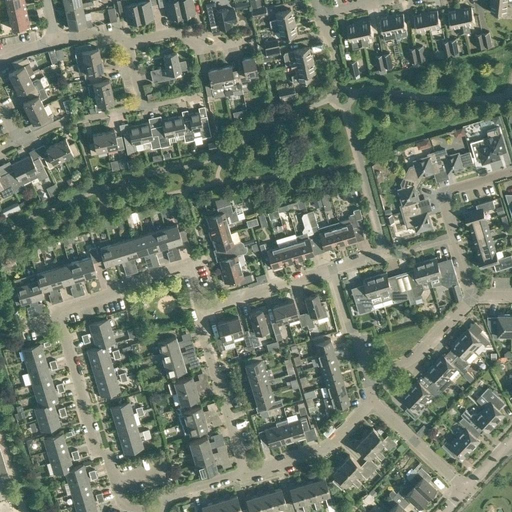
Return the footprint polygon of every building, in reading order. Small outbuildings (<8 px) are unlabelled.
[(82,2),(64,6),(67,17),(84,13),(83,6),(92,4),(91,0),(82,2)] [(116,0),(119,11),(125,10),(128,22),(141,20),(137,2),(127,4),(126,0),(116,0)] [(145,0),(146,0),(137,2),(141,20),(153,17),(150,4),(156,3),(155,0),(145,0)] [(157,0),(159,6),(165,4),(168,18),(182,15),(178,0),(157,0)] [(178,0),(182,15),(195,12),(192,0),(178,0)] [(496,0),(490,0),(490,5),(491,5),(490,11),(506,13),(508,1),(496,0)] [(242,1),(234,3),(236,9),(249,6),(248,1),(242,2),(242,1)] [(234,8),(227,9),(226,8),(216,10),(215,2),(206,4),(210,25),(218,23),(219,28),(230,26),(229,22),(237,20),(234,8)] [(25,3),(7,7),(10,18),(27,14),(25,3)] [(107,8),(108,12),(111,22),(117,20),(115,10),(114,6),(107,8)] [(265,6),(251,9),(253,16),(267,13),(265,6)] [(464,7),(459,8),(465,33),(470,32),(469,23),(475,22),(471,6),(464,8),(464,7)] [(269,20),(270,26),(295,21),(294,16),(292,16),(291,8),(275,12),(277,19),(269,20)] [(451,27),(458,26),(459,34),(465,33),(459,8),(454,9),(454,10),(448,11),(451,27)] [(430,11),(425,12),(429,28),(440,26),(437,10),(430,11)] [(429,28),(425,12),(420,13),(414,15),(417,31),(429,28)] [(84,13),(67,17),(69,28),(87,24),(84,13)] [(397,13),(392,14),(395,31),(407,28),(404,13),(397,14),(397,13)] [(27,14),(10,18),(12,29),(29,25),(27,14)] [(91,25),(102,24),(100,14),(90,15),(91,25)] [(395,31),(392,14),(387,15),(387,16),(381,18),(384,33),(395,31)] [(364,20),(359,21),(364,47),(369,45),(367,37),(374,36),(371,20),(364,21),(364,20)] [(295,21),(270,26),(271,32),(279,30),(280,37),(296,34),(294,26),(296,26),(295,21)] [(364,47),(359,21),(353,22),(354,24),(347,25),(350,41),(351,40),(352,49),(364,47)] [(490,31),(482,32),(485,46),(492,45),(490,31)] [(485,46),(482,32),(475,34),(478,47),(485,46)] [(456,38),(449,40),(452,53),(459,51),(456,38)] [(263,41),(265,49),(279,46),(277,39),(263,41)] [(442,41),(445,54),(452,53),(449,40),(442,41)] [(74,46),(77,63),(100,58),(98,47),(91,48),(90,42),(74,46)] [(423,45),(416,47),(419,60),(426,59),(423,45)] [(279,46),(265,49),(260,50),(263,61),(271,59),(271,55),(280,53),(279,46)] [(290,64),(313,59),(312,54),(310,54),(309,46),(285,51),(283,54),(285,65),(290,64)] [(419,60),(416,47),(408,48),(411,62),(419,60)] [(161,67),(163,73),(152,76),(153,82),(173,77),(172,71),(187,68),(185,59),(178,61),(176,51),(164,54),(166,66),(161,67)] [(390,52),(383,54),(386,67),(392,66),(390,52)] [(386,67),(383,54),(375,55),(378,69),(386,67)] [(238,72),(239,76),(242,88),(241,84),(251,82),(249,74),(257,73),(253,56),(241,58),(244,71),(238,72)] [(8,72),(13,82),(28,74),(28,75),(34,72),(26,57),(12,64),(14,69),(8,72)] [(100,58),(77,63),(80,73),(83,72),(85,78),(89,77),(97,76),(97,75),(96,70),(103,68),(100,58)] [(313,59),(290,64),(291,69),(297,67),(298,73),(291,75),(292,82),(299,81),(299,82),(310,80),(309,73),(314,72),(313,64),(314,64),(313,59)] [(356,59),(349,61),(352,75),(359,73),(356,59)] [(230,65),(219,67),(225,95),(233,93),(233,90),(242,88),(239,76),(233,77),(230,65)] [(207,69),(210,82),(204,83),(207,95),(213,94),(214,97),(225,95),(219,67),(207,69)] [(28,74),(13,82),(18,92),(24,89),(27,94),(43,86),(40,79),(37,78),(31,80),(28,75),(28,74)] [(89,77),(85,78),(85,79),(89,78),(90,84),(88,84),(90,94),(95,93),(112,90),(109,78),(102,80),(101,75),(97,75),(97,76),(89,77)] [(288,85),(287,82),(277,84),(280,98),(282,97),(282,100),(295,98),(294,94),(295,94),(293,84),(288,85)] [(145,86),(147,95),(148,99),(160,97),(159,91),(151,92),(150,85),(145,86)] [(43,86),(27,94),(29,99),(23,102),(27,112),(43,105),(40,99),(48,95),(45,90),(43,86)] [(112,90),(95,93),(97,104),(95,104),(96,110),(108,108),(107,102),(114,100),(112,90)] [(260,102),(262,107),(270,103),(268,98),(260,102)] [(43,105),(27,112),(32,122),(39,119),(41,124),(53,119),(50,113),(48,114),(43,105)] [(246,109),(239,110),(241,117),(243,117),(247,116),(248,116),(246,109)] [(198,111),(188,113),(194,139),(194,137),(201,135),(202,137),(211,135),(206,115),(200,116),(198,111)] [(182,114),(172,117),(175,135),(183,133),(185,141),(194,139),(188,113),(189,118),(183,120),(182,114)] [(162,124),(156,125),(160,146),(161,147),(170,145),(168,136),(175,135),(172,117),(161,119),(162,124)] [(149,121),(139,123),(143,142),(150,140),(152,148),(160,146),(156,125),(150,127),(149,121)] [(143,142),(139,123),(128,126),(129,131),(123,132),(128,153),(137,151),(135,143),(143,142)] [(465,134),(463,126),(455,128),(457,137),(465,134)] [(475,160),(481,158),(482,163),(500,158),(499,154),(507,152),(503,140),(499,126),(487,130),(489,137),(470,142),(475,160)] [(114,129),(103,131),(107,148),(117,146),(118,149),(124,147),(121,135),(116,136),(114,129)] [(107,148),(103,131),(92,134),(94,141),(88,142),(91,154),(97,153),(96,150),(107,148)] [(66,137),(55,142),(63,157),(72,152),(74,155),(80,152),(74,141),(69,143),(66,137)] [(429,139),(416,142),(418,149),(431,146),(429,139)] [(63,157),(55,142),(46,147),(49,153),(44,155),(50,167),(54,164),(53,162),(63,157)] [(445,148),(435,152),(440,170),(446,168),(447,173),(464,168),(459,152),(447,155),(445,148)] [(410,167),(406,174),(419,182),(423,175),(440,170),(435,152),(428,153),(429,156),(413,160),(415,165),(410,167)] [(30,155),(20,160),(30,179),(31,183),(38,179),(47,175),(38,156),(33,159),(30,155)] [(119,157),(120,162),(121,167),(127,166),(126,161),(125,156),(119,157)] [(13,169),(6,173),(15,191),(25,187),(23,183),(23,182),(30,179),(20,160),(11,164),(13,169)] [(0,188),(1,189),(4,197),(15,191),(6,173),(0,175),(0,188)] [(401,205),(402,211),(421,206),(416,189),(419,182),(406,174),(401,183),(403,187),(398,189),(403,204),(401,205)] [(47,188),(50,195),(58,191),(54,184),(47,187),(47,188)] [(342,191),(344,200),(355,197),(352,188),(342,191)] [(322,200),(320,195),(312,197),(313,200),(315,208),(323,205),(322,200)] [(465,212),(468,223),(486,218),(484,210),(495,207),(492,199),(476,204),(477,208),(465,212)] [(208,228),(227,222),(239,219),(235,209),(233,211),(230,203),(217,207),(218,213),(207,217),(210,227),(208,228)] [(496,207),(498,213),(504,211),(502,205),(496,207)] [(421,206),(402,211),(407,227),(414,225),(416,231),(432,226),(427,210),(423,212),(421,206)] [(8,207),(2,210),(5,216),(11,213),(8,207)] [(349,218),(338,221),(345,244),(356,241),(352,227),(358,226),(356,219),(360,218),(357,208),(353,209),(354,213),(348,215),(349,218)] [(278,210),(271,212),(273,218),(279,216),(278,210)] [(336,247),(329,224),(318,227),(313,210),(307,212),(315,238),(321,237),(324,249),(335,245),(335,247),(336,247)] [(315,240),(315,238),(307,212),(303,213),(301,216),(304,226),(302,230),(303,232),(296,235),(297,240),(303,259),(303,257),(313,254),(310,242),(315,240)] [(386,216),(385,216),(387,224),(394,221),(392,214),(386,216)] [(486,218),(468,223),(468,224),(469,223),(472,234),(489,229),(486,218)] [(338,221),(329,224),(336,247),(345,244),(338,221)] [(227,222),(208,228),(211,238),(213,237),(230,232),(227,222)] [(177,224),(165,227),(175,259),(181,257),(178,248),(176,248),(174,243),(182,240),(177,224)] [(165,227),(155,230),(160,247),(167,245),(168,251),(167,251),(169,261),(175,259),(165,227)] [(489,229),(472,234),(476,245),(493,240),(489,229)] [(155,230),(144,234),(153,266),(159,264),(156,255),(154,255),(153,249),(160,247),(155,230)] [(230,232),(213,237),(213,238),(216,248),(228,245),(230,250),(244,246),(243,242),(240,240),(233,242),(230,233),(230,232)] [(144,234),(133,237),(138,254),(145,252),(147,257),(145,258),(148,268),(153,266),(144,234)] [(133,237),(122,240),(132,272),(137,271),(133,255),(138,254),(133,237)] [(122,240),(111,244),(116,260),(123,258),(125,264),(123,265),(126,274),(132,272),(122,240)] [(297,240),(288,243),(293,262),(303,259),(297,240)] [(493,240),(476,245),(479,256),(478,256),(496,251),(493,240)] [(278,246),(267,249),(265,242),(259,244),(263,256),(269,255),(273,268),(284,265),(278,246)] [(288,243),(278,246),(284,265),(293,262),(288,243)] [(94,247),(98,260),(103,259),(105,264),(116,260),(111,244),(100,247),(99,245),(94,247)] [(246,252),(247,249),(246,245),(244,246),(230,250),(231,256),(219,259),(223,270),(221,271),(240,265),(237,255),(246,252)] [(98,260),(94,247),(88,248),(91,256),(80,259),(85,276),(96,273),(93,262),(98,260)] [(496,251),(478,256),(481,267),(494,264),(496,270),(511,264),(511,256),(511,254),(498,258),(496,251)] [(180,267),(187,264),(184,257),(178,259),(180,267)] [(436,257),(425,260),(430,279),(439,277),(441,283),(447,286),(459,283),(451,257),(438,261),(436,257)] [(80,259),(69,263),(79,295),(84,293),(82,283),(80,284),(78,278),(85,276),(80,259)] [(0,271),(8,269),(6,263),(5,260),(0,261),(0,271)] [(408,273),(402,274),(409,298),(411,303),(417,301),(416,299),(421,297),(420,294),(424,288),(422,282),(430,279),(425,260),(413,264),(415,270),(408,273)] [(69,263),(58,266),(63,283),(70,281),(72,286),(70,287),(73,297),(79,295),(69,263)] [(240,265),(221,271),(224,282),(238,278),(240,283),(252,280),(250,274),(243,276),(240,265)] [(58,266),(47,269),(57,301),(63,300),(60,290),(58,291),(56,285),(63,283),(58,266)] [(47,269),(36,273),(41,289),(42,289),(48,287),(50,293),(48,294),(51,303),(57,301),(47,269)] [(375,275),(382,301),(391,298),(397,301),(409,298),(402,274),(396,276),(388,278),(386,272),(375,275)] [(36,273),(25,276),(37,314),(44,311),(42,302),(38,303),(36,297),(43,295),(42,289),(41,289),(36,273)] [(374,303),(382,301),(375,275),(364,279),(365,283),(351,287),(359,313),(371,309),(374,303)] [(14,279),(16,285),(18,294),(21,302),(28,300),(30,305),(26,307),(29,316),(37,314),(25,276),(14,279)] [(309,310),(304,312),(308,328),(309,330),(312,329),(312,326),(314,326),(312,320),(327,315),(324,304),(320,305),(316,293),(305,296),(309,310)] [(294,300),(283,303),(288,319),(298,316),(301,325),(307,324),(308,328),(304,312),(299,313),(298,308),(296,309),(294,300)] [(272,306),(276,320),(271,322),(276,339),(282,337),(278,322),(288,319),(283,303),(272,306)] [(254,327),(248,329),(253,346),(260,344),(256,332),(267,329),(261,309),(250,313),(254,327)] [(498,314),(498,323),(491,323),(491,332),(494,338),(498,338),(498,334),(511,334),(511,314),(498,314)] [(238,316),(227,319),(232,336),(243,333),(245,342),(251,340),(253,346),(248,329),(244,330),(242,325),(241,325),(238,316)] [(89,324),(92,335),(111,329),(108,318),(89,324)] [(219,350),(220,350),(221,354),(225,353),(224,349),(225,348),(222,339),(232,336),(227,319),(217,323),(221,337),(215,339),(219,350)] [(468,328),(460,337),(474,350),(482,342),(486,345),(490,341),(480,331),(476,336),(468,328)] [(96,347),(87,349),(115,341),(111,329),(92,335),(96,347)] [(157,341),(161,352),(179,346),(179,347),(192,343),(191,338),(177,342),(175,335),(157,341)] [(312,338),(313,343),(317,354),(334,349),(330,338),(324,340),(323,335),(312,338)] [(459,353),(455,357),(470,372),(468,369),(465,367),(469,362),(466,359),(474,350),(460,337),(451,345),(459,353)] [(115,341),(87,349),(90,361),(109,355),(106,344),(115,342),(115,341)] [(21,348),(25,360),(44,354),(40,343),(21,348)] [(179,346),(161,352),(164,363),(195,353),(194,349),(181,353),(179,347),(179,346)] [(334,349),(317,354),(315,355),(318,365),(320,364),(337,359),(334,349)] [(195,353),(164,363),(167,374),(185,368),(183,362),(197,358),(195,353)] [(44,354),(25,360),(28,371),(47,366),(44,354)] [(443,354),(435,363),(449,376),(457,368),(463,374),(466,376),(470,372),(455,357),(451,361),(443,354)] [(109,355),(90,361),(94,373),(113,367),(109,355)] [(245,364),(248,374),(265,369),(262,359),(245,364)] [(337,359),(320,364),(323,375),(340,370),(337,359)] [(434,379),(430,383),(440,393),(444,388),(441,385),(449,376),(435,363),(426,371),(434,379)] [(47,366),(28,371),(32,383),(51,377),(47,366)] [(113,367),(94,373),(97,384),(116,379),(113,367)] [(265,369),(248,374),(251,385),(268,380),(265,369)] [(340,370),(323,375),(326,385),(343,380),(340,370)] [(192,375),(174,380),(169,382),(172,393),(177,392),(208,382),(207,378),(194,382),(192,375)] [(51,377),(32,383),(35,395),(54,389),(51,377)] [(116,379),(97,384),(101,396),(120,390),(116,379)] [(268,380),(251,385),(254,395),(271,390),(268,380)] [(343,380),(326,385),(329,395),(346,390),(343,380)] [(418,380),(410,388),(424,402),(432,394),(436,397),(440,393),(430,383),(426,387),(418,380)] [(208,382),(177,392),(180,403),(198,397),(196,390),(210,386),(208,382)] [(489,402),(482,409),(497,423),(505,414),(499,409),(505,402),(488,386),(481,394),(489,402)] [(401,397),(409,405),(405,409),(415,419),(419,414),(416,411),(424,402),(410,388),(401,397)] [(53,402),(57,401),(58,400),(54,389),(35,395),(39,406),(34,407),(53,402)] [(271,390),(254,395),(258,406),(256,406),(258,412),(267,409),(272,408),(276,406),(283,404),(281,399),(274,401),(271,390)] [(346,390),(329,395),(332,406),(325,408),(327,415),(348,408),(346,402),(349,401),(346,390)] [(150,393),(144,394),(146,407),(153,406),(150,393)] [(110,406),(114,418),(133,412),(129,401),(110,406)] [(53,402),(34,407),(37,419),(56,413),(53,402)] [(179,416),(181,423),(218,412),(216,408),(203,412),(201,405),(183,410),(184,414),(179,416)] [(464,416),(483,434),(487,430),(488,431),(497,423),(482,409),(477,414),(476,413),(472,413),(471,414),(466,409),(461,414),(464,416)] [(133,412),(114,418),(117,430),(136,424),(133,412)] [(218,412),(181,423),(184,434),(208,427),(206,420),(219,416),(218,412)] [(56,413),(37,419),(41,431),(60,425),(56,413)] [(300,418),(288,422),(293,440),(305,436),(303,429),(309,428),(305,416),(300,418)] [(466,427),(458,435),(472,449),(480,440),(477,437),(481,433),(483,435),(483,434),(464,416),(459,421),(466,427)] [(277,425),(276,425),(282,443),(293,440),(288,422),(287,418),(276,422),(277,425)] [(136,424),(117,430),(121,441),(140,436),(136,424)] [(282,443),(276,425),(265,429),(266,435),(270,447),(282,443)] [(365,431),(362,434),(384,456),(377,449),(382,444),(389,451),(397,443),(388,434),(384,438),(372,427),(367,433),(365,431)] [(266,435),(265,429),(256,431),(258,437),(266,435)] [(43,438),(47,450),(66,444),(62,433),(43,438)] [(384,456),(362,434),(364,436),(359,441),(357,439),(354,443),(356,445),(355,445),(368,457),(364,461),(373,470),(378,466),(369,457),(373,452),(381,459),(384,456)] [(458,435),(450,444),(446,441),(442,445),(452,454),(456,450),(464,458),(472,449),(458,435)] [(140,436),(121,441),(124,453),(143,447),(140,436)] [(189,441),(192,452),(210,447),(224,443),(223,439),(209,443),(207,436),(189,441)] [(66,444),(47,450),(50,461),(69,456),(66,444)] [(210,447),(192,452),(196,463),(227,454),(226,449),(212,454),(210,447)] [(227,454),(196,463),(199,475),(217,469),(215,462),(228,458),(227,454)] [(342,458),(339,461),(341,463),(361,483),(354,476),(358,471),(366,478),(373,470),(364,461),(361,465),(349,454),(344,460),(342,458)] [(69,456),(50,461),(54,473),(83,464),(73,467),(69,456)] [(361,483),(341,463),(336,468),(334,466),(330,470),(332,472),(336,476),(332,480),(341,489),(345,485),(350,479),(357,486),(361,483)] [(83,464),(54,473),(64,470),(68,481),(87,475),(83,464)] [(418,471),(409,480),(427,497),(435,488),(426,479),(430,475),(421,467),(417,471),(418,471)] [(87,475),(68,481),(71,493),(90,487),(87,475)] [(316,476),(311,477),(312,480),(318,497),(324,495),(327,505),(332,503),(329,494),(324,476),(317,479),(316,476)] [(300,481),(301,484),(306,501),(313,499),(316,508),(321,507),(318,497),(312,480),(306,482),(305,479),(300,481)] [(7,480),(0,481),(0,499),(12,496),(7,480)] [(392,489),(405,501),(409,497),(418,506),(427,497),(409,480),(401,489),(400,488),(396,492),(392,489)] [(306,501),(301,484),(294,486),(293,483),(288,484),(289,487),(294,504),(301,502),(304,511),(309,510),(306,501)] [(90,487),(71,493),(75,504),(94,499),(90,487)] [(273,487),(268,488),(275,511),(274,508),(281,506),(282,511),(294,511),(291,501),(285,502),(281,487),(274,490),(273,487)] [(374,497),(378,492),(373,488),(369,492),(374,497)] [(393,506),(389,511),(390,511),(408,511),(401,505),(405,501),(392,489),(389,492),(389,494),(391,496),(388,500),(393,506)] [(257,492),(257,495),(263,511),(269,510),(270,511),(275,511),(269,491),(262,493),(262,490),(257,492)] [(224,495),(224,497),(224,498),(228,511),(247,511),(246,508),(241,509),(236,495),(229,497),(229,494),(224,495)] [(262,511),(263,511),(257,495),(251,497),(250,494),(245,495),(246,498),(249,511),(262,511)] [(217,497),(212,499),(216,511),(228,511),(224,498),(218,500),(217,497)] [(94,499),(75,504),(76,511),(91,511),(97,510),(94,499)] [(216,511),(212,499),(213,502),(206,504),(206,501),(201,502),(201,505),(203,510),(197,511),(216,511)]
